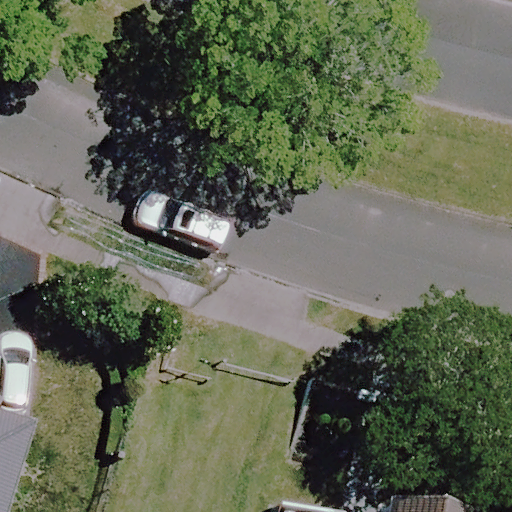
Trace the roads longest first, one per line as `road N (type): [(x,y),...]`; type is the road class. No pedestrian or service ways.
road 1 (residential): [(511,276),(414,258),(117,170),(0,103)]
road 2 (residential): [(334,0),(511,54)]
